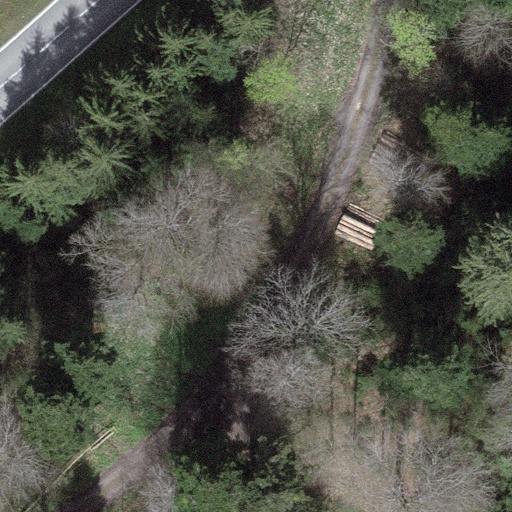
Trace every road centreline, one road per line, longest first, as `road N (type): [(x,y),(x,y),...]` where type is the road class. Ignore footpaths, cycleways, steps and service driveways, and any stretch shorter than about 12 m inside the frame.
road 1 (track): [(56,511),(264,320),(379,0)]
road 2 (tertiary): [(101,0),(0,90)]
